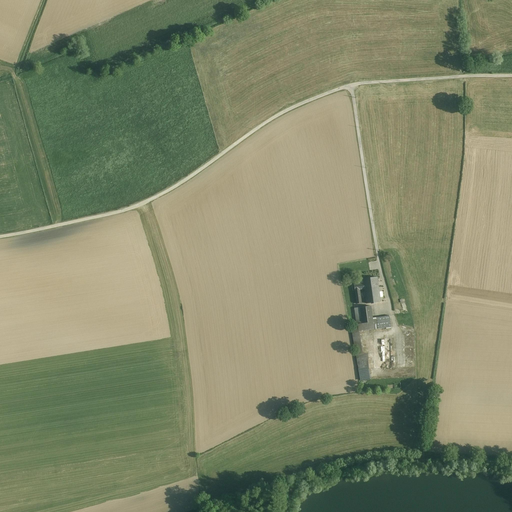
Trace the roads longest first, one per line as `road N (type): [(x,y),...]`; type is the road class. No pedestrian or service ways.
road 1 (residential): [(0,236),(146,201),(314,94),(360,80),(511,73)]
road 2 (track): [(511,463),(364,465),(295,485),(286,511)]
